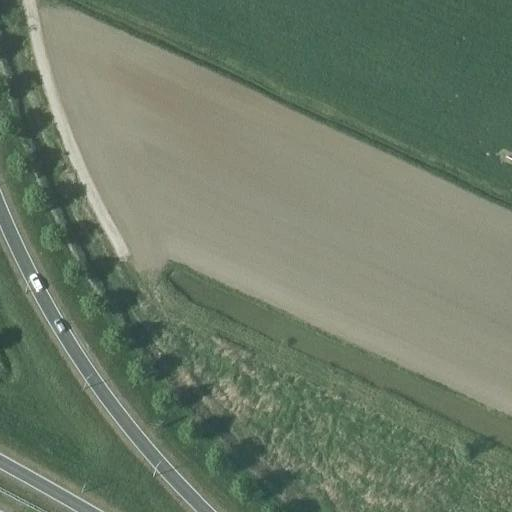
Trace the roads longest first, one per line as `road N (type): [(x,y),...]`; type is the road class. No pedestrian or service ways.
road 1 (trunk): [(210,511),(132,436),(50,312),(0,215)]
road 2 (track): [(26,0),(59,133),(122,256)]
